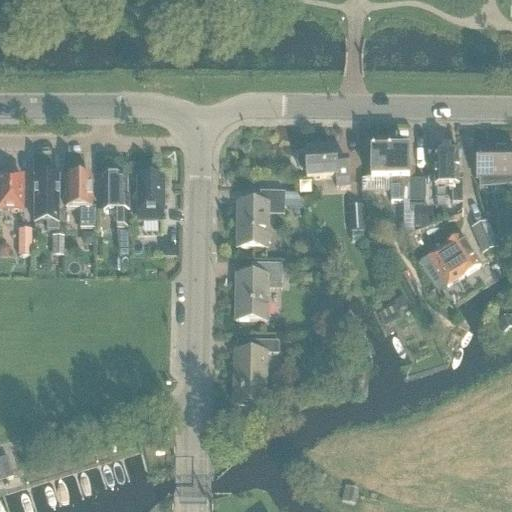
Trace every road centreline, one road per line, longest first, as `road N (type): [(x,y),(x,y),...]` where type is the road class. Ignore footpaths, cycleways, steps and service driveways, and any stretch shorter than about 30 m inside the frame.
road 1 (secondary): [(191,511),(196,128)]
road 2 (unclassified): [(511,109),(248,106),(196,128)]
